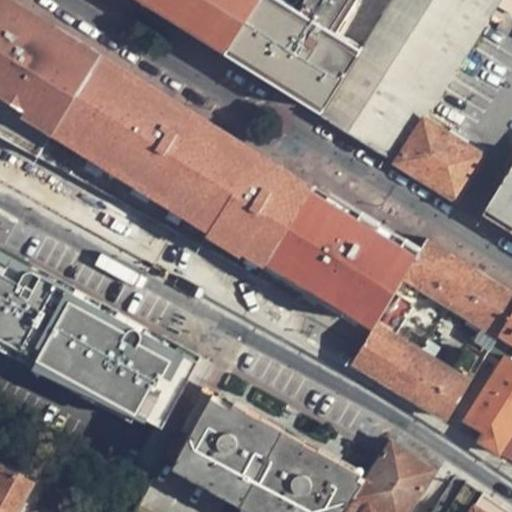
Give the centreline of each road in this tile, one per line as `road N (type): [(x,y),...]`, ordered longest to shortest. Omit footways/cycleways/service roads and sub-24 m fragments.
road 1 (secondary): [(511,488),(382,401),(0,190)]
road 2 (residential): [(57,0),(511,274)]
